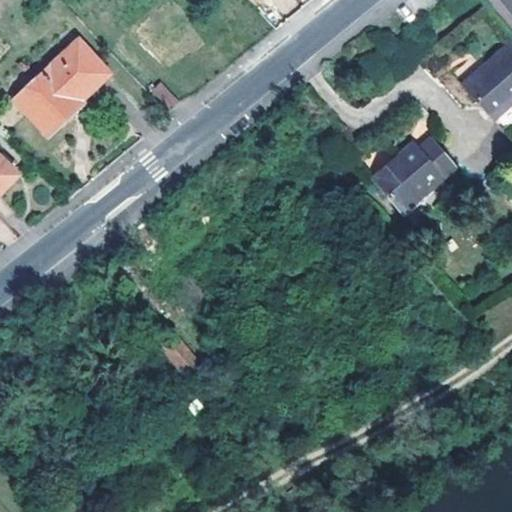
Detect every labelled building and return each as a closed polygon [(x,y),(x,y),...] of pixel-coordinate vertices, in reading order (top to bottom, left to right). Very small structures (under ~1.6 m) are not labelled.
[(511,0),(501,0),(511,12),(511,0)] [(76,44),(14,102),(46,137),(81,106),(78,102),(106,77),(76,44)] [(489,124),(511,104),(511,47),(461,91),(489,124)] [(151,91),(169,110),(178,102),(160,84),(151,91)] [(373,183),(402,217),(452,174),(430,147),(418,156),(412,150),(373,183)] [(0,192),(15,177),(0,161),(0,192)] [(160,350),(185,378),(198,366),(174,338),(160,350)]
